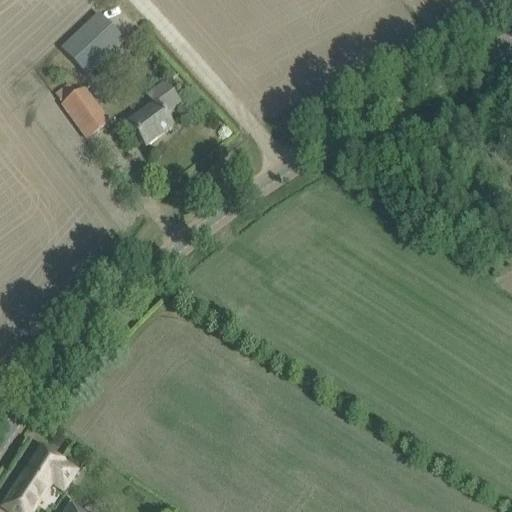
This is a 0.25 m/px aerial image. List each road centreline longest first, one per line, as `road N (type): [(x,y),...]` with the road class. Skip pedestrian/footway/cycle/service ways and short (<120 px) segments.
road 1 (tertiary): [(0,446),(111,306),(181,244),(316,150),(511,42)]
road 2 (track): [(285,169),(135,0)]
